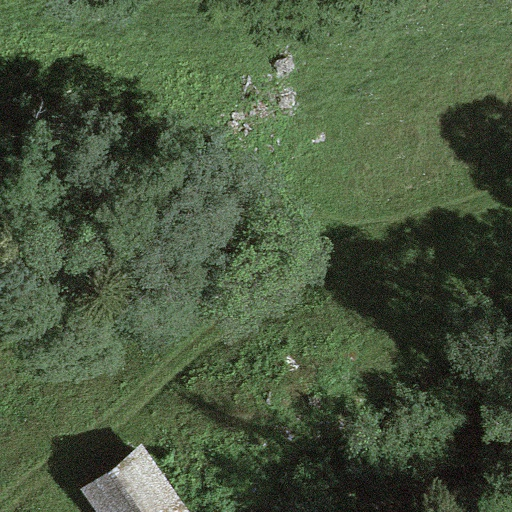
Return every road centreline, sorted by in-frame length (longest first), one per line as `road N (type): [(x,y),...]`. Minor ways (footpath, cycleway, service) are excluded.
road 1 (track): [(511,196),(387,234),(268,292),(3,511)]
road 2 (track): [(373,511),(511,373)]
